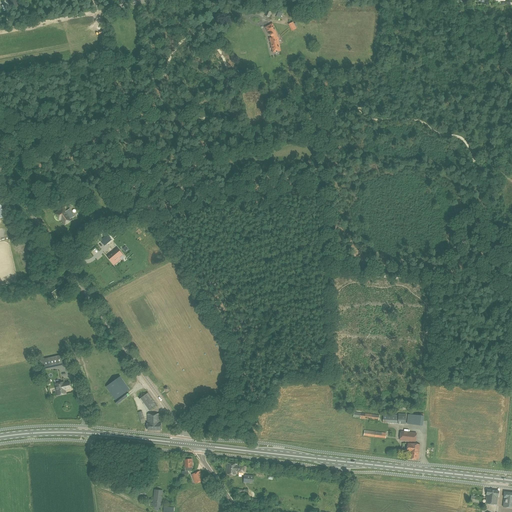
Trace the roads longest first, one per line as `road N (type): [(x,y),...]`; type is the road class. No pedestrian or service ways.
road 1 (secondary): [(202,445),(511,480)]
road 2 (unclassified): [(181,443),(180,426),(74,274)]
road 3 (secondary): [(0,437),(66,432),(181,443)]
road 4 (unclassified): [(74,274),(0,169)]
